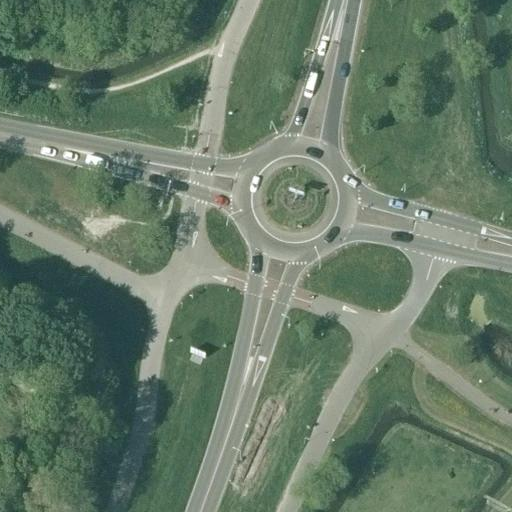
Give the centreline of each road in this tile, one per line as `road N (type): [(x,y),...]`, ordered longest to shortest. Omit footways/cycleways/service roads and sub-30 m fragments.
road 1 (unclassified): [(114,511),(165,299)]
road 2 (unclassified): [(288,511),(344,391),(388,335)]
road 3 (unclassified): [(0,217),(165,299)]
road 4 (unclassified): [(202,165),(226,52),(250,0)]
road 5 (primary): [(324,157),(346,0)]
road 6 (primary): [(342,0),(288,148)]
road 7 (secondary): [(233,412),(253,384),(282,294)]
road 8 (secondary): [(253,286),(233,412)]
road 9 (primary): [(82,153),(196,193)]
road 10 (primary): [(202,165),(82,153)]
